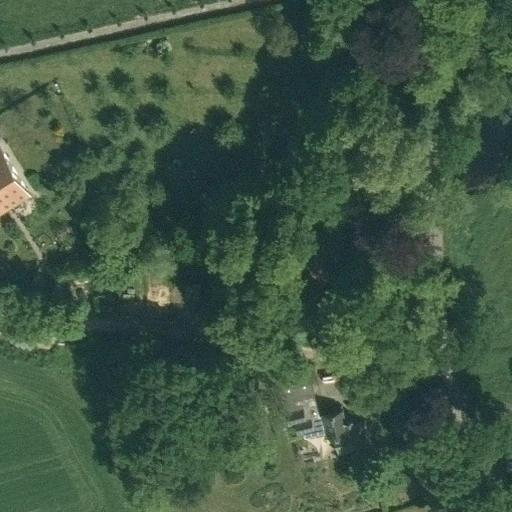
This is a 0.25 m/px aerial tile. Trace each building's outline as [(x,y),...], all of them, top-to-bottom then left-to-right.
[(0,214),(31,195),(2,147),(0,148),(0,214)] [(99,257),(97,252),(87,255),(84,245),(74,248),(79,263),(99,257)] [(241,320),(227,317),(226,328),(240,330),(241,320)] [(340,450),(372,442),(367,420),(355,423),(354,418),(347,420),(344,409),(321,414),(314,388),(283,396),(290,424),(298,422),(301,431),(306,430),(307,435),(335,428),(340,450)] [(249,409),(247,393),(229,395),(232,412),(249,409)]
